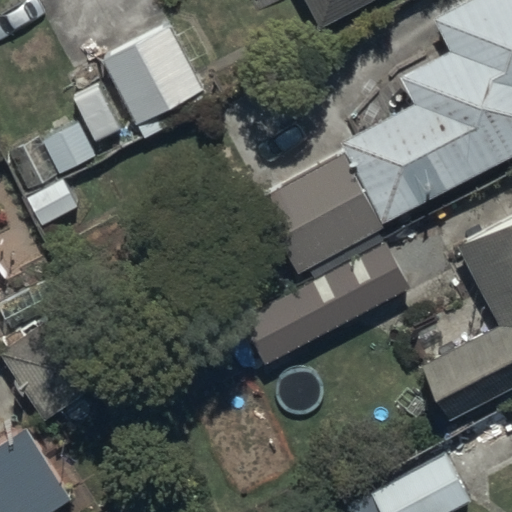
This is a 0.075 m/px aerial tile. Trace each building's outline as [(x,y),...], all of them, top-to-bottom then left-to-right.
[(345,126),(351,137),(293,166),(332,246),(402,211),(398,201),(511,142),(511,0),(439,0),(455,35),(406,58),(419,86),(345,126)] [(315,0),(322,12),(346,0),(315,0)] [(209,77),(169,8),(105,45),(141,113),(209,77)] [(273,60),(145,125),(171,175),(299,111),(273,60)] [(511,201),(460,228),(506,310),(424,351),(452,408),(511,378),(511,201)] [(416,276),(388,227),(245,305),(271,353),(416,276)] [(79,297),(6,346),(47,408),(120,360),(79,297)] [(0,511),(63,511),(10,423),(0,429),(0,511)] [(429,511),(475,488),(449,440),(375,480),(391,511),(429,511)]
